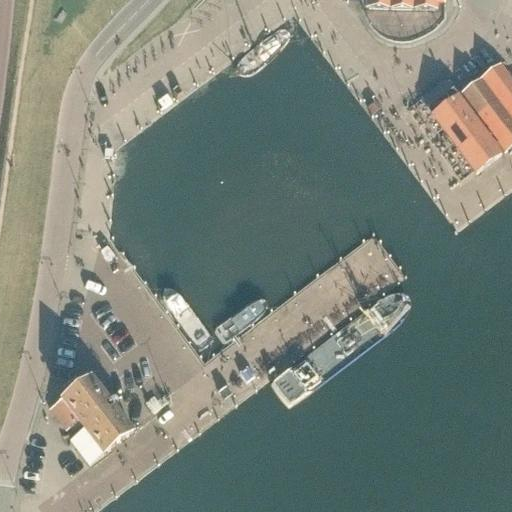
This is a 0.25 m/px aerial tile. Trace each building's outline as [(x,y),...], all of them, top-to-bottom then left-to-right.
[(367,0),(367,11),(437,12),(437,5),(445,5),(445,0),(367,0)] [(511,84),(500,69),(462,98),(505,155),(511,149),(511,84)] [(447,107),(431,119),(475,177),(501,158),(458,99),(453,93),(442,101),(447,107)] [(124,258),(119,251),(110,257),(116,264),(124,258)] [(90,380),(49,412),(66,434),(70,431),(73,434),(69,438),(73,443),(77,440),(79,443),(75,446),(79,451),(90,466),(132,435),(90,380)]
